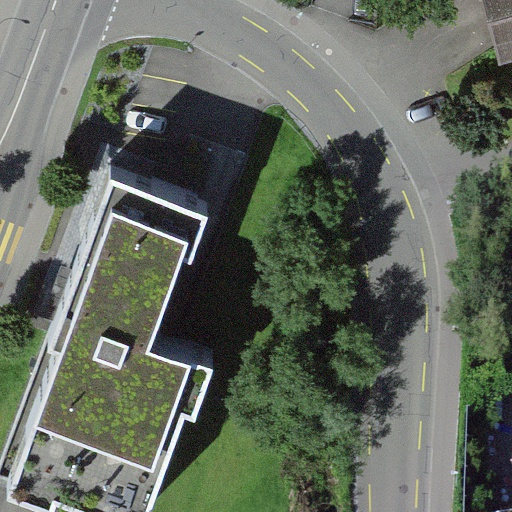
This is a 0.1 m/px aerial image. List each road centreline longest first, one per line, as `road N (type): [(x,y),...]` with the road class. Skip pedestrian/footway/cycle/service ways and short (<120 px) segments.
road 1 (residential): [(397,511),(398,281),(383,204)]
road 2 (residential): [(383,204),(355,141),(327,104),(294,71),(182,0)]
road 3 (tertiary): [(58,0),(0,161)]
road 4 (residential): [(511,170),(383,204)]
